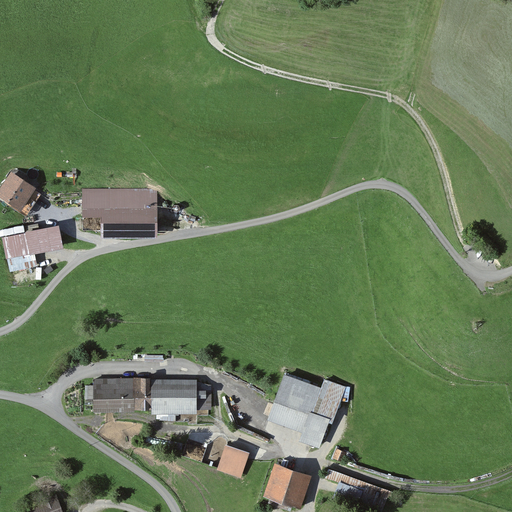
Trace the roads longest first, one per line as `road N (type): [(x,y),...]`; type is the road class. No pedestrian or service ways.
road 1 (unclassified): [(511,271),(470,270),(411,199),(365,185),(264,220),(89,255),(0,332)]
road 2 (track): [(479,274),(432,146),(407,108),(238,58),(216,39),(225,0)]
road 3 (unclassified): [(0,394),(50,405),(152,481),(176,511)]
road 4 (track): [(316,458),(377,481),(459,488),(511,469)]
road 5 (track): [(66,420),(133,414),(177,429),(219,428)]
